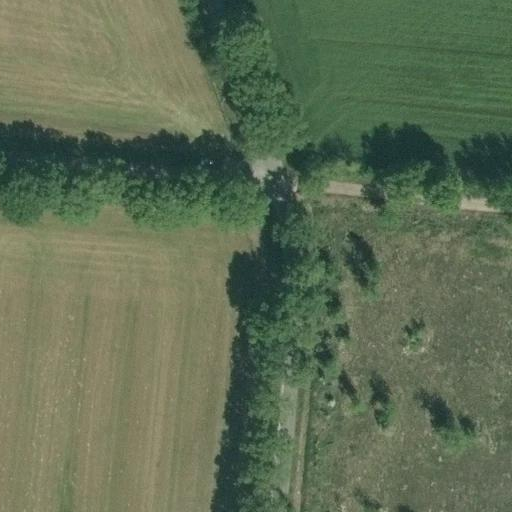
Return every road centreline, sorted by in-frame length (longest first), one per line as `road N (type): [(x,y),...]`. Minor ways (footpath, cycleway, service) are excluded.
road 1 (unclassified): [(278,511),(297,264),(274,175)]
road 2 (unclassified): [(274,175),(0,156)]
road 3 (track): [(274,175),(511,200)]
road 4 (unclassified): [(274,175),(213,0)]
